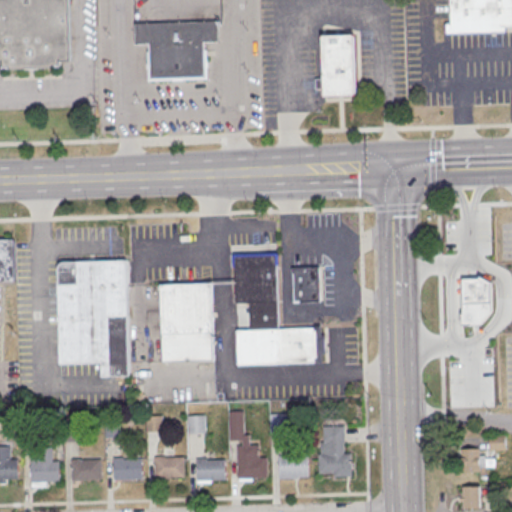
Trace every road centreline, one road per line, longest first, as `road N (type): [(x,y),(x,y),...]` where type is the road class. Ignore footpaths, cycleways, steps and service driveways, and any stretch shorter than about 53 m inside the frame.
road 1 (secondary): [(257,171),(0,180)]
road 2 (secondary): [(396,317),(392,166)]
road 3 (secondary): [(402,510),(397,375)]
road 4 (secondary): [(511,163),(392,166)]
